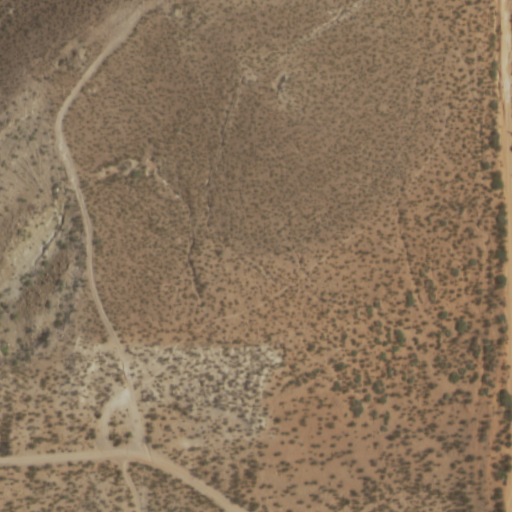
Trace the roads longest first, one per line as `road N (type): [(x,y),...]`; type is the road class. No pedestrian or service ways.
road 1 (residential): [(500,0),(511,294)]
road 2 (residential): [(0,458),(139,455),(243,511)]
